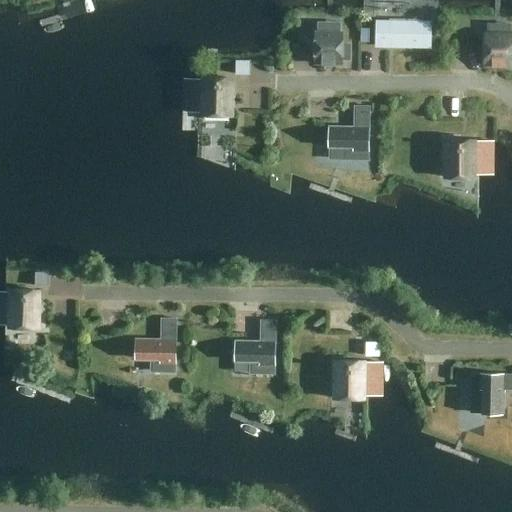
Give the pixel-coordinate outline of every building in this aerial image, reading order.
[(389,19),(389,20),(389,22),(376,22),(376,46),(429,47),(429,23),(422,23),(422,20),(389,19)] [(315,33),(314,62),(322,62),(322,65),(334,65),(334,62),(342,62),(342,60),(349,60),(350,44),(342,44),(342,34),(315,33)] [(511,35),(485,35),(485,64),(492,64),(492,67),(504,67),(504,64),(511,65),(511,62),(511,61),(511,35)] [(246,79),(245,62),(231,63),(232,79),(246,79)] [(202,113),(206,113),(206,116),(226,117),(226,113),(231,113),(231,79),(202,78),(202,113)] [(328,127),(328,146),(344,146),(344,159),(368,159),(369,107),(354,106),(353,128),(328,127)] [(474,140),(445,140),(445,175),(450,175),(450,178),(470,178),(470,175),(475,175),(474,140)] [(38,290),(9,289),(8,324),(12,324),(12,328),(33,328),(33,325),(37,325),(38,290)] [(152,358),(151,371),(175,371),(176,319),(161,318),(161,340),(135,340),(135,358),(152,358)] [(251,360),(251,373),(274,373),(275,320),(260,320),(260,342),(235,341),(234,360),(251,360)] [(358,396),(363,396),(364,361),(334,361),(334,395),(338,396),(338,399),(358,399),(358,396)] [(511,392),(460,393),(463,426),(511,428),(511,392)]
